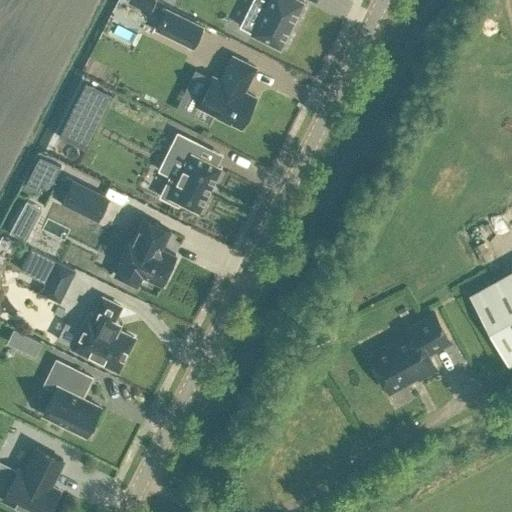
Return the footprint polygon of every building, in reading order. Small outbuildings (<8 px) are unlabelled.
[(154,0),(128,0),(150,11),(155,0),(154,0)] [(280,47),(304,0),(302,0),(267,0),(251,33),(280,47)] [(202,26),(167,8),(157,28),(192,46),(202,26)] [(198,104),(241,125),(256,96),(244,90),(256,66),(233,54),(221,78),(213,75),(198,104)] [(94,145),(112,90),(85,81),(68,137),(94,145)] [(180,200),(199,210),(221,166),(199,153),(203,144),(178,131),(169,150),(188,159),(178,179),(170,176),(160,195),(178,204),(180,200)] [(62,200),(98,218),(109,196),(73,179),(62,200)] [(38,205),(27,199),(10,231),(21,237),(38,205)] [(143,273),(162,283),(176,254),(162,247),(171,229),(144,216),(136,234),(133,233),(119,261),(121,262),(116,273),(137,284),(143,273)] [(35,276),(45,254),(31,247),(20,268),(35,276)] [(57,260),(45,254),(35,276),(46,281),(57,260)] [(511,361),(511,268),(470,292),(509,363),(511,361)] [(82,351),(118,368),(134,336),(118,328),(119,326),(119,325),(119,323),(119,322),(118,321),(117,319),(116,318),(114,318),(120,305),(103,296),(93,316),(88,313),(80,331),(90,336),(82,351)] [(410,335),(387,347),(384,346),(374,352),(373,355),(371,356),(388,388),(417,372),(419,376),(437,367),(428,351),(450,339),(436,312),(406,328),(410,335)] [(35,354),(41,341),(29,335),(23,348),(35,354)] [(458,341),(440,346),(444,361),(462,356),(458,341)] [(43,413),(86,434),(100,405),(82,396),(93,376),(57,358),(44,383),(55,388),(43,413)] [(3,496),(34,511),(48,511),(60,488),(50,484),(63,458),(38,445),(25,471),(18,467),(3,496)]
